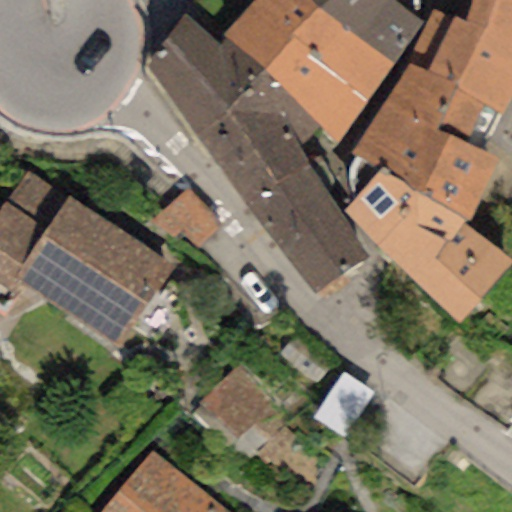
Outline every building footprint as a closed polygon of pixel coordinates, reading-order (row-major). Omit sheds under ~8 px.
[(253,0),(219,35),(223,40),(262,70),(275,83),(331,21),(306,0),(253,0)] [(395,0),(306,0),(331,21),(395,65),(421,22),(395,0)] [(406,61),(408,68),(498,112),(502,117),(511,94),(511,0),(469,0),(465,22),(431,11),(406,61)] [(262,70),(223,40),(218,47),(183,16),(141,62),(194,137),(262,70)] [(395,65),(331,21),(275,83),(318,128),(335,145),(395,65)] [(408,68),(351,153),(378,173),(382,168),(462,219),(468,224),(499,159),(480,150),(498,112),(408,68)] [(275,83),(262,70),(194,137),(248,206),(306,164),(298,144),(318,128),(275,83)] [(306,164),(248,206),(314,296),(365,257),(306,164)] [(462,219),(382,168),(378,173),(345,212),(458,324),(511,262),(511,260),(468,224),(462,219)] [(172,269),(26,171),(0,208),(0,290),(10,298),(21,282),(119,348),(172,269)] [(289,419),(241,366),(198,405),(247,458),(289,419)] [(223,511),(151,454),(103,511),(223,511)]
